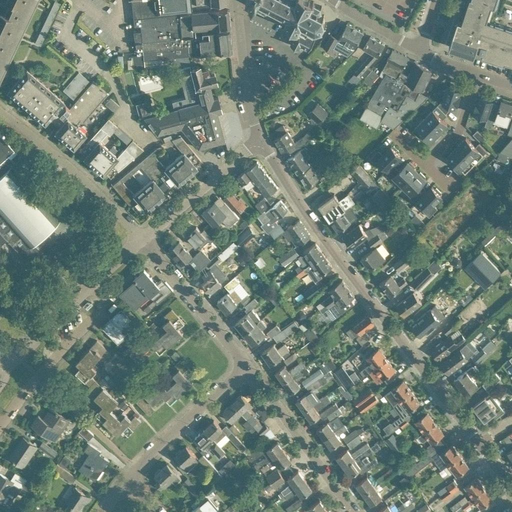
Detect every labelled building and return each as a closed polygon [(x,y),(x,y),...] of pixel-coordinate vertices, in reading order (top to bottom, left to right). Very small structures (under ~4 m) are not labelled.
[(0,71),(33,0),(6,0),(5,3),(9,5),(4,15),(0,13),(0,84),(1,85),(4,82),(3,82),(1,85),(0,83),(0,79),(1,76),(0,75),(0,71)] [(229,27),(227,9),(192,12),(155,16),(153,0),(130,0),(133,18),(134,26),(140,25),(140,31),(133,32),(135,42),(196,36),(195,31),(229,27)] [(195,0),(196,6),(227,3),(226,0),(153,0),(155,16),(192,12),(190,0),(195,0)] [(313,3),(314,2),(311,0),(252,0),(255,1),(253,5),(251,6),(251,7),(253,6),(284,23),(283,24),(287,27),(286,28),(289,29),(284,39),(291,43),(290,43),(300,48),(301,45),(309,49),(315,38),(310,36),(313,30),(315,31),(315,33),(316,33),(316,31),(321,29),(323,31),(323,30),(322,29),(325,24),(327,24),(327,23),(325,22),(324,17),(325,16),(324,15),(323,16),(318,14),(321,13),(322,13),(323,12),(321,12),(321,8),(322,7),(322,6),(320,7),(313,3)] [(458,19),(449,46),(474,55),(475,52),(482,55),(504,63),(505,61),(511,63),(511,0),(468,0),(462,20),(458,19)] [(355,48),(364,33),(347,23),(338,39),(331,34),(324,47),(331,52),(334,47),(348,55),(354,49),(353,49),(354,48),(355,48)] [(137,60),(133,60),(134,68),(175,64),(174,57),(221,52),(229,52),(231,51),(229,30),(219,31),(202,33),(203,35),(196,36),(135,42),(136,54),(137,55),(137,60)] [(363,80),(373,70),(369,66),(378,56),(384,44),(371,36),(364,48),(373,53),(364,63),(355,72),(359,76),(363,80)] [(400,74),(408,58),(409,57),(393,49),(379,75),(383,78),(387,71),(398,76),(399,74),(400,74)] [(421,89),(423,90),(432,72),(433,70),(430,68),(415,60),(414,61),(411,60),(408,58),(400,74),(399,74),(398,76),(387,71),(383,78),(366,107),(360,117),(377,127),(381,121),(394,128),(429,96),(419,92),(421,89)] [(200,65),(177,71),(180,79),(186,78),(188,83),(187,84),(188,88),(189,89),(191,97),(189,98),(190,104),(199,102),(195,88),(210,85),(216,83),(214,72),(209,74),(207,67),(201,69),(200,65)] [(378,74),(373,70),(363,80),(368,85),(378,74)] [(83,122),(108,94),(93,81),(69,108),(65,105),(64,106),(62,104),(60,106),(23,73),(7,91),(44,124),(51,116),(61,125),(55,132),(66,142),(64,143),(69,147),(70,146),(73,148),(85,134),(74,125),(79,119),(83,122)] [(213,98),(210,85),(195,88),(199,102),(190,104),(178,107),(144,117),(157,134),(181,128),(195,144),(198,148),(200,147),(204,152),(205,152),(211,146),(210,145),(225,141),(217,113),(222,112),(218,97),(213,98)] [(441,101),(436,106),(445,115),(451,109),(452,109),(453,106),(454,107),(455,104),(457,104),(460,96),(458,95),(460,89),(458,88),(459,87),(452,85),(451,86),(449,85),(448,88),(446,87),(443,97),(445,98),(443,102),(441,101)] [(477,102),(474,110),(476,110),(475,114),(486,118),(492,100),(490,99),(490,98),(483,95),(483,97),(481,96),(479,102),(477,102)] [(119,106),(110,98),(105,104),(114,112),(119,106)] [(511,103),(502,100),(501,102),(500,105),(493,103),(488,115),(495,118),(494,122),(501,124),(501,125),(507,127),(511,112),(511,103)] [(136,105),(140,117),(153,114),(149,101),(136,105)] [(318,103),(308,114),(312,117),(319,124),(329,112),(318,103)] [(442,118),(445,115),(436,106),(425,118),(440,133),(444,128),(444,127),(447,124),(442,118)] [(118,171),(143,150),(132,140),(117,157),(99,142),(107,133),(109,136),(118,126),(108,118),(79,150),(85,156),(83,158),(102,175),(104,172),(110,178),(117,171),(118,171)] [(440,133),(425,118),(412,131),(420,139),(425,135),(430,141),(434,137),(435,138),(440,133)] [(511,120),(508,131),(511,132),(511,136),(507,143),(500,151),(511,155),(511,120)] [(283,125),(276,130),(279,136),(275,139),(286,156),(307,142),(313,136),(308,131),(302,137),(295,142),(287,130),(287,131),(283,125)] [(486,138),(477,130),(473,134),(481,142),(486,138)] [(39,196),(16,171),(11,166),(15,162),(9,156),(16,151),(0,132),(0,245),(6,239),(34,270),(43,262),(47,266),(60,255),(56,251),(80,229),(46,190),(39,196)] [(177,184),(197,168),(195,165),(201,160),(180,136),(172,139),(183,153),(165,167),(154,154),(163,147),(161,145),(156,147),(112,185),(131,207),(131,206),(138,214),(144,208),(146,210),(166,194),(164,192),(175,182),(177,184)] [(466,137),(457,147),(474,164),(487,151),(479,143),(475,147),(466,137)] [(401,155),(398,152),(399,151),(394,146),(393,147),(391,146),(383,154),(378,150),(370,158),(375,163),(378,160),(387,169),(401,155)] [(462,177),(474,164),(457,147),(448,156),(457,165),(454,169),(462,177)] [(304,148),(288,158),(298,173),(310,165),(306,159),(310,157),(306,151),(304,148)] [(325,150),(317,159),(325,166),(333,157),(325,150)] [(257,161),(237,177),(243,185),(248,190),(256,183),(267,174),(257,161)] [(402,185),(417,171),(414,168),(415,167),(410,162),(409,163),(407,161),(399,170),(394,165),(386,174),(391,179),(393,176),(402,185)] [(359,179),(366,172),(359,164),(352,171),(359,179)] [(311,165),(310,165),(298,173),(308,188),(318,181),(317,179),(323,175),(318,168),(315,171),(311,165)] [(419,173),(417,171),(402,185),(411,194),(409,196),(413,201),(422,193),(417,188),(426,180),(424,178),(425,177),(420,172),(419,173)] [(366,172),(359,179),(366,187),(373,180),(366,172)] [(278,188),(267,174),(256,183),(266,197),(278,188)] [(435,189),(432,186),(415,203),(429,217),(438,208),(433,204),(442,195),(440,194),(441,193),(436,188),(435,189)] [(381,187),(371,196),(382,208),(392,199),(381,187)] [(224,198),(238,213),(242,209),(237,202),(238,201),(231,192),(224,198)] [(459,207),(444,222),(446,224),(457,234),(464,227),(461,224),(467,218),(470,220),(481,210),(476,205),(481,200),(473,193),(459,207)] [(340,201),(339,200),(334,194),(319,205),(324,212),(340,201)] [(347,195),(339,200),(340,201),(324,212),(330,220),(345,209),(343,206),(351,200),(347,195)] [(256,204),(262,212),(264,211),(271,205),(265,197),(256,204)] [(203,213),(203,214),(202,215),(207,220),(208,219),(211,223),(219,216),(229,227),(239,218),(225,201),(219,206),(215,202),(203,213)] [(262,212),(258,216),(264,223),(261,225),(265,229),(264,230),(268,233),(270,232),(279,224),(276,220),(273,222),(272,222),(288,209),(281,201),(266,213),(264,211),(262,212)] [(345,209),(330,220),(338,232),(351,223),(356,219),(358,218),(350,206),(345,209)] [(297,246),(311,236),(299,219),(287,228),(294,237),(292,239),(297,246)] [(279,224),(270,232),(275,238),(284,230),(280,223),(279,224)] [(369,240),(383,230),(380,225),(370,228),(364,230),(359,224),(344,236),(352,247),(366,236),(369,240)] [(190,230),(186,233),(187,234),(186,235),(196,246),(205,238),(210,243),(213,240),(204,229),(201,232),(197,227),(191,232),(190,230)] [(241,246),(255,233),(249,227),(236,240),(241,246)] [(388,236),(383,230),(369,240),(368,241),(373,247),(388,236)] [(171,248),(169,250),(179,261),(176,263),(179,266),(181,264),(186,260),(188,263),(190,261),(193,265),(199,271),(206,264),(197,254),(193,257),(179,242),(177,243),(176,242),(171,247),(171,248)] [(304,253),(298,257),(303,263),(301,264),(304,268),(324,254),(316,243),(303,251),(304,253)] [(377,246),(361,258),(370,270),(385,258),(377,246)] [(291,249),(279,258),(284,265),(296,257),(298,255),(293,248),(291,249)] [(201,250),(197,254),(206,264),(207,263),(211,260),(201,250)] [(413,250),(394,265),(399,271),(417,258),(413,250)] [(481,252),(465,267),(485,288),(501,273),(481,252)] [(324,254),(304,268),(307,272),(308,272),(315,282),(322,277),(321,274),(332,266),(324,254)] [(245,255),(239,260),(243,265),(249,260),(245,255)] [(216,256),(211,260),(207,263),(211,268),(220,260),(216,256)] [(454,261),(453,263),(454,265),(455,266),(457,267),(458,267),(460,267),(461,265),(462,264),(462,262),(461,260),(460,259),(458,259),(456,259),(455,260),(454,261)] [(433,263),(412,283),(419,289),(438,269),(441,266),(435,260),(433,263)] [(507,268),(500,274),(508,282),(511,278),(511,277),(509,275),(511,273),(507,268)] [(210,269),(203,275),(206,279),(202,282),(209,291),(210,293),(211,292),(222,283),(210,269)] [(159,287),(156,283),(144,270),(135,278),(136,279),(135,280),(136,281),(121,294),(134,309),(150,296),(157,304),(173,290),(166,282),(159,287)] [(391,275),(380,283),(390,296),(401,288),(400,287),(407,282),(404,278),(397,283),(391,275)] [(235,276),(225,285),(229,291),(240,282),(235,276)] [(349,288),(342,280),(328,290),(332,294),(316,305),(320,309),(326,305),(326,304),(349,288)] [(304,292),(309,298),(321,290),(316,284),(304,292)] [(354,304),(351,299),(355,296),(349,288),(326,304),(326,305),(329,308),(330,308),(336,317),(345,310),(354,304)] [(237,303),(240,300),(245,305),(252,299),(247,294),(242,298),(239,294),(235,289),(229,294),(228,293),(218,301),(226,312),(237,303)] [(326,290),(320,294),(323,299),(329,294),(326,290)] [(413,292),(397,305),(405,315),(421,303),(413,292)] [(252,299),(245,305),(245,306),(247,308),(245,310),(247,312),(249,311),(252,309),(259,303),(254,298),(252,300),(252,299)] [(435,306),(417,321),(419,322),(413,327),(420,335),(426,330),(427,332),(444,318),(435,306)] [(138,326),(122,308),(121,308),(103,325),(104,326),(103,327),(118,343),(127,335),(128,336),(138,326)] [(141,355),(147,350),(152,345),(160,354),(177,338),(183,333),(179,328),(184,323),(172,309),(166,314),(169,319),(161,327),(165,331),(157,338),(154,334),(150,329),(144,335),(138,340),(126,350),(138,364),(144,359),(141,355)] [(248,313),(235,323),(244,333),(256,323),(261,320),(252,309),(249,311),(247,312),(248,313)] [(365,331),(375,323),(368,314),(346,331),(352,338),(355,336),(362,344),(370,338),(365,331)] [(459,316),(444,330),(447,334),(463,321),(459,316)] [(261,320),(256,323),(244,333),(253,344),(265,334),(261,329),(266,325),(261,319),(261,320)] [(295,321),(285,328),(289,334),(299,326),(295,321)] [(277,324),(267,332),(271,338),(281,330),(277,324)] [(311,327),(305,332),(313,343),(319,338),(311,327)] [(277,342),(289,334),(285,328),(273,336),(277,342)] [(453,334),(449,336),(436,346),(436,347),(431,350),(438,359),(443,356),(459,344),(467,338),(463,331),(455,336),(453,334)] [(81,367),(76,373),(90,386),(83,393),(89,399),(92,395),(98,400),(103,405),(99,410),(95,414),(102,420),(103,421),(104,422),(112,430),(118,435),(122,430),(128,435),(141,421),(135,416),(131,420),(127,416),(123,412),(118,417),(113,412),(111,410),(114,406),(119,401),(113,396),(112,396),(117,391),(113,387),(109,392),(107,391),(95,380),(91,376),(93,374),(99,367),(94,363),(98,359),(101,355),(105,359),(111,353),(97,340),(88,350),(81,357),(76,363),(81,367)] [(471,341),(466,345),(462,348),(455,354),(454,354),(441,363),(448,373),(461,363),(468,357),(477,349),(471,341)] [(285,344),(277,349),(274,344),(262,352),(270,364),(282,355),(285,359),(292,355),(291,355),(289,351),(290,350),(285,344)] [(361,372),(358,374),(361,379),(364,377),(370,372),(387,359),(379,348),(367,357),(371,363),(368,365),(360,371),(361,372)] [(487,354),(482,349),(472,358),(477,363),(487,354)] [(181,357),(177,351),(176,351),(171,355),(171,356),(176,361),(181,357)] [(295,352),(291,355),(292,355),(285,359),(284,360),(287,365),(298,357),(295,352)] [(352,362),(358,370),(366,365),(360,356),(352,362)] [(162,395),(166,399),(170,404),(177,398),(178,397),(187,388),(191,385),(192,384),(193,383),(188,378),(194,373),(181,359),(175,365),(179,369),(170,377),(175,382),(167,389),(164,385),(159,380),(154,385),(145,393),(136,401),(149,415),(155,409),(151,406),(153,404),(154,403),(162,395)] [(395,370),(387,359),(370,372),(378,383),(395,370)] [(283,382),(306,366),(302,361),(289,370),(285,365),(276,372),(283,382)] [(325,361),(319,366),(325,373),(331,369),(325,361)] [(300,386),(296,381),(310,372),(306,366),(283,382),(291,392),(300,386)] [(360,379),(354,372),(349,376),(342,366),(335,372),(347,388),(360,379)] [(477,386),(470,377),(477,372),(473,366),(454,380),(465,395),(477,386)] [(307,387),(323,375),(320,370),(303,382),(307,387)] [(482,384),(488,391),(501,378),(495,372),(482,384)] [(318,379),(307,387),(310,392),(313,390),(322,384),(318,379)] [(412,391),(403,380),(385,394),(393,405),(399,401),(412,391)] [(341,385),(338,387),(348,401),(352,398),(341,385)] [(358,405),(374,393),(369,386),(353,398),(358,405)] [(305,394),(296,400),(304,411),(320,399),(313,390),(310,392),(306,395),(305,394)] [(420,403),(412,391),(399,401),(393,405),(400,415),(391,423),(396,429),(401,425),(407,420),(412,417),(409,411),(420,403)] [(379,399),(374,393),(358,405),(362,411),(379,399)] [(242,394),(232,403),(241,413),(248,420),(254,426),(258,431),(262,435),(270,428),(265,423),(262,425),(246,408),(251,404),(242,394)] [(327,394),(323,397),(320,399),(304,411),(311,421),(320,415),(323,419),(327,415),(339,407),(336,402),(320,414),(317,410),(331,401),(327,394)] [(485,396),(472,406),(484,421),(486,420),(489,424),(505,411),(491,394),(486,397),(485,396)] [(232,421),(241,413),(232,403),(223,412),(232,421)] [(263,406),(256,411),(263,419),(261,420),(263,422),(270,415),(263,406)] [(56,441),(70,420),(52,407),(43,419),(39,415),(32,424),(56,441)] [(342,413),(339,407),(327,415),(330,420),(331,421),(339,415),(342,413)] [(423,432),(436,423),(427,412),(415,421),(423,432)] [(330,420),(317,429),(324,439),(345,424),(339,415),(331,421),(330,420)] [(226,434),(214,420),(204,429),(217,442),(226,434)] [(254,426),(248,420),(243,424),(249,430),(254,426)] [(411,425),(407,420),(401,425),(404,429),(411,425)] [(423,432),(418,437),(421,441),(423,442),(427,439),(427,437),(432,443),(444,434),(436,423),(423,432)] [(229,428),(232,431),(236,435),(240,431),(233,424),(229,428)] [(341,441),(337,435),(347,428),(345,424),(324,439),(331,448),(341,441)] [(94,435),(84,426),(79,431),(89,441),(94,435)] [(347,443),(360,434),(364,431),(362,427),(356,429),(344,437),(347,443)] [(204,429),(195,438),(203,447),(204,447),(208,451),(211,448),(219,457),(225,451),(217,442),(204,429)] [(251,451),(236,435),(232,431),(228,435),(236,445),(243,452),(243,451),(247,455),(251,451)] [(360,434),(347,443),(351,448),(364,439),(360,434)] [(393,434),(385,440),(395,453),(403,447),(393,434)] [(37,447),(23,437),(9,457),(23,467),(37,447)] [(285,451),(278,441),(267,449),(268,450),(264,453),(267,457),(255,466),(258,470),(261,468),(285,451)] [(43,442),(40,447),(53,456),(57,452),(43,442)] [(344,466),(371,447),(368,442),(351,454),(347,449),(337,456),(344,466)] [(101,451),(89,443),(85,450),(90,454),(84,462),(86,463),(81,471),(96,481),(109,461),(100,454),(101,451)] [(460,456),(452,444),(435,457),(431,452),(415,463),(415,464),(414,464),(419,470),(433,459),(442,470),(448,465),(460,456)] [(198,461),(194,457),(196,456),(186,446),(181,450),(180,450),(176,453),(177,455),(176,456),(181,461),(177,465),(185,474),(198,461)] [(252,461),(264,453),(260,447),(248,456),(252,461)] [(374,451),(371,447),(344,466),(351,476),(361,468),(364,466),(367,471),(379,462),(375,457),(370,461),(367,456),(374,451)] [(415,463),(431,452),(428,448),(422,452),(419,449),(412,454),(414,456),(411,458),(415,463)] [(277,463),(281,468),(291,460),(285,451),(261,468),(264,472),(277,463)] [(199,459),(208,469),(213,474),(208,479),(214,485),(223,476),(213,465),(203,455),(199,459)] [(469,467),(460,456),(448,465),(457,476),(469,467)] [(57,464),(53,469),(72,483),(76,478),(57,464)] [(167,464),(161,469),(160,469),(156,473),(156,474),(155,475),(160,480),(156,484),(161,489),(165,485),(171,479),(176,484),(181,479),(167,464)] [(383,474),(377,478),(380,483),(386,478),(393,473),(390,469),(383,474)] [(305,480),(298,470),(288,477),(292,483),(286,487),(287,487),(281,491),(282,491),(281,492),(279,494),(281,497),(305,480)] [(14,482),(0,473),(0,500),(2,502),(9,491),(16,495),(20,488),(12,484),(14,482)] [(271,482),(264,487),(268,492),(274,487),(275,488),(287,480),(282,474),(271,482)] [(367,476),(356,484),(364,494),(375,486),(367,476)] [(473,497),(485,488),(477,477),(465,486),(473,497)] [(203,494),(197,489),(188,478),(183,482),(193,493),(198,498),(200,497),(203,494)] [(389,482),(386,478),(380,483),(383,487),(389,482)] [(27,480),(23,486),(34,494),(39,487),(27,480)] [(302,497),(312,490),(305,480),(281,497),(284,501),(287,498),(288,499),(298,491),(302,497)] [(441,496),(456,485),(454,481),(438,492),(441,496)] [(400,482),(386,491),(390,497),(403,487),(400,482)] [(459,489),(456,485),(441,496),(444,501),(453,494),(453,493),(459,489)] [(382,497),(375,486),(364,494),(371,504),(382,497)] [(73,511),(78,511),(89,497),(75,487),(66,500),(72,504),(69,509),(73,511)] [(454,511),(453,511),(462,511),(464,510),(469,507),(472,505),(471,505),(476,501),(481,508),(493,499),(485,488),(473,497),(468,501),(469,501),(462,506),(454,511)] [(195,509),(190,511),(214,511),(217,510),(209,499),(215,494),(210,489),(203,494),(200,497),(191,505),(195,509)] [(454,511),(462,506),(469,501),(468,501),(465,496),(450,507),(454,511)] [(33,497),(29,505),(39,511),(44,511),(48,507),(33,497)] [(221,504),(224,508),(233,501),(230,497),(221,504)] [(300,498),(286,508),(289,511),(290,511),(304,503),(300,498)] [(410,498),(397,507),(400,511),(412,502),(410,498)] [(312,511),(323,511),(327,510),(320,500),(309,507),(312,511)] [(407,511),(415,507),(412,502),(400,511),(407,511)]
